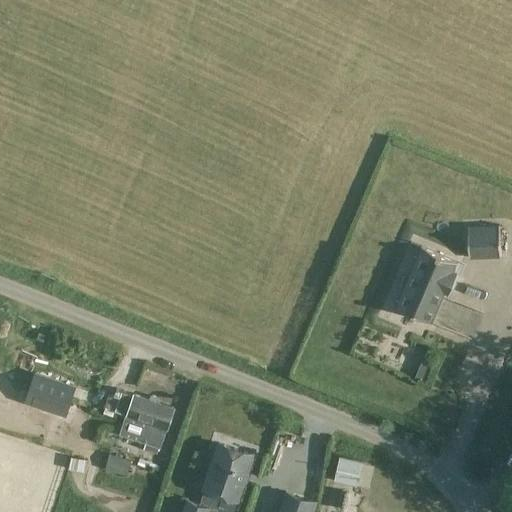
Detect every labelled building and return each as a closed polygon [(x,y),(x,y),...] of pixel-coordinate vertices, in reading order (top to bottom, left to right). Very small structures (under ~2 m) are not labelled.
[(471,258),(471,254),(500,253),(500,257),(502,257),(500,225),(499,225),(499,228),(470,229),(470,226),(469,226),(470,258),(471,258)] [(396,306),(395,307),(432,323),(432,322),(428,320),(443,286),(447,288),(453,274),(449,272),(454,261),(458,263),(458,262),(422,246),(421,247),(425,249),(400,308),(396,306)] [(440,310),(465,323),(474,306),(449,293),(440,310)] [(441,322),(437,332),(466,343),(470,334),(441,322)] [(118,352),(113,374),(132,378),(137,357),(118,352)] [(75,386),(36,372),(26,401),(66,414),(75,386)] [(114,393),(114,395),(119,397),(116,409),(115,410),(126,414),(124,422),(120,433),(146,442),(144,447),(157,452),(159,446),(161,447),(175,405),(157,399),(158,396),(151,394),(150,397),(134,392),(134,394),(116,388),(114,393)] [(250,442),(272,447),(277,423),(254,418),(250,442)] [(189,500),(184,511),(209,511),(211,507),(210,507),(215,492),(240,500),(254,454),(220,443),(206,489),(202,504),(189,500)] [(109,453),(105,469),(119,473),(124,457),(109,453)] [(357,483),(362,462),(363,459),(341,455),(336,478),(357,483)] [(314,511),(319,501),(285,489),(277,511),(314,511)] [(330,511),(333,499),(323,497),(320,511),(330,511)]
